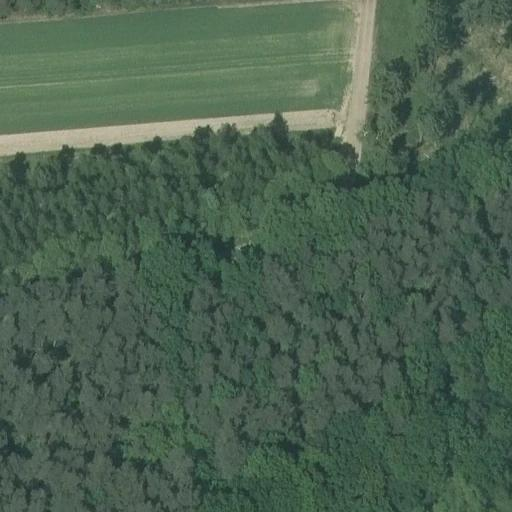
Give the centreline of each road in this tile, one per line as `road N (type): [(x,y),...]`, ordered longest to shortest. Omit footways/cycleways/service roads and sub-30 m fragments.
road 1 (unclassified): [(0,323),(511,167)]
road 2 (track): [(365,0),(353,162),(332,227)]
